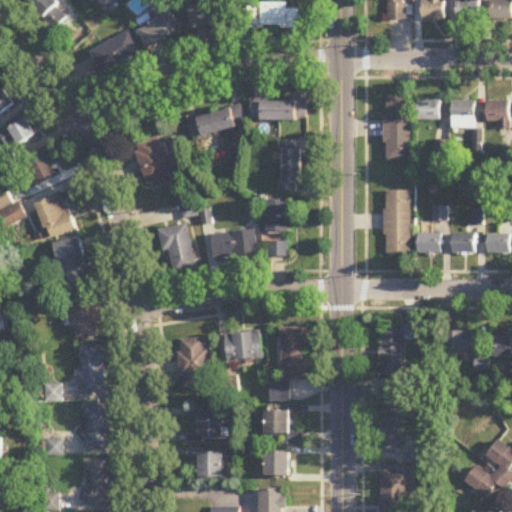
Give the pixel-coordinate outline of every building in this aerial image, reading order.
[(28,0),(27,2),(55,30),(69,16),(52,0),(28,0)] [(204,0),(206,4),(189,8),(194,30),(230,23),(225,0),(204,0)] [(385,0),(385,20),(407,20),(407,0),(385,0)] [(424,0),(425,21),(446,21),(445,0),(424,0)] [(511,0),(491,1),(491,22),(511,21),(511,0)] [(458,1),(458,21),(481,21),(481,1),(458,1)] [(298,27),(298,4),(247,4),(247,27),(298,27)] [(172,12),(142,24),(151,47),(182,35),(172,12)] [(104,75),(142,57),(132,34),(93,51),(104,75)] [(0,116),(1,118),(15,106),(4,92),(0,95),(0,116)] [(411,98),(385,98),(385,163),(411,163),(411,98)] [(307,102),(253,102),(253,122),(307,122),(307,102)] [(418,122),(442,122),(442,102),(418,102),(418,122)] [(476,131),(476,103),(453,103),(453,131),(476,131)] [(499,126),(499,131),(511,131),(511,103),(488,103),(488,126),(499,126)] [(194,139),(245,128),(241,109),(190,120),(194,139)] [(37,137),(27,121),(11,132),(20,147),(37,137)] [(175,185),(169,168),(172,167),(162,138),(135,148),(151,193),(175,185)] [(302,143),(282,143),(282,194),(302,194),(302,143)] [(58,178),(47,154),(26,163),(34,180),(17,188),(21,195),(58,178)] [(0,193),(0,212),(14,205),(7,190),(0,193)] [(411,192),(385,192),(385,255),(411,255),(411,192)] [(76,234),(67,198),(40,204),(49,241),(76,234)] [(290,202),(268,202),(268,236),(290,236),(290,202)] [(182,206),(185,221),(199,217),(196,203),(182,206)] [(8,228),(27,218),(21,206),(1,216),(8,228)] [(174,276),(195,272),(188,227),(160,232),(164,254),(170,253),(174,276)] [(256,258),(255,234),(213,235),(214,260),(256,258)] [(442,236),(419,236),(419,255),(442,255),(442,236)] [(477,254),(477,236),(453,236),(453,254),(477,254)] [(511,236),(488,236),(488,255),(511,255),(511,236)] [(81,240),(56,245),(65,287),(90,282),(81,240)] [(288,244),(269,244),(269,259),(288,259),(288,244)] [(100,338),(94,289),(68,293),(74,341),(100,338)] [(403,331),(382,331),(382,379),(403,379),(403,331)] [(229,363),(263,361),(262,333),(227,336),(229,363)] [(449,333),(449,354),(477,354),(477,333),(449,333)] [(511,334),(496,334),(496,358),(511,358),(511,334)] [(181,341),(182,390),(210,389),(208,340),(181,341)] [(80,348),(82,396),(108,395),(106,347),(80,348)] [(110,451),(110,405),(84,405),(83,451),(110,451)] [(382,454),(403,454),(403,407),(382,407),(382,454)] [(267,414),(267,438),(291,438),(291,414),(267,414)] [(187,443),(225,443),(225,416),(200,416),(200,435),(187,435),(187,443)] [(48,457),(63,457),(63,442),(48,442),(48,457)] [(478,467),(467,484),(490,499),(498,486),(506,491),(511,482),(511,472),(511,470),(511,449),(499,442),(489,458),(502,467),(494,478),(478,467)] [(200,455),(200,481),(225,481),(225,455),(200,455)] [(291,480),(291,456),(267,456),(267,480),(291,480)] [(85,507),(110,507),(110,461),(85,461),(85,507)] [(380,511),(405,511),(406,477),(381,477),(380,511)] [(261,511),(286,511),(286,491),(261,491),(261,511)]
